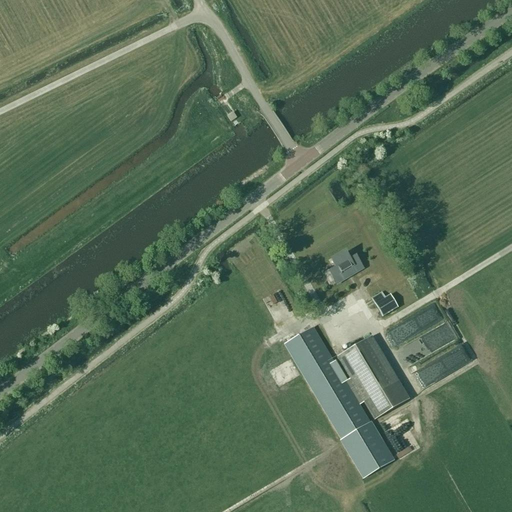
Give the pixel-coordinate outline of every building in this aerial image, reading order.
[(230,122),(235,118),(232,113),(227,116),(230,122)] [(349,259),(344,252),(329,261),(334,269),(328,272),(336,286),(363,270),(355,256),(349,259)] [(382,317),(398,308),(390,295),(374,304),(382,317)] [(435,302),(387,326),(399,348),(396,350),(406,370),(424,361),(425,363),(437,357),(437,355),(446,351),(442,344),(455,337),(446,319),(444,320),(435,302)] [(345,383),(312,328),(284,345),(341,441),(369,424),(358,406),(363,403),(374,421),(408,400),(371,337),(336,358),(349,380),(345,383)] [(451,373),(474,361),(465,344),(442,356),(451,373)] [(398,461),(420,450),(406,421),(398,425),(394,417),(381,423),(385,432),(384,433),(398,461)]
